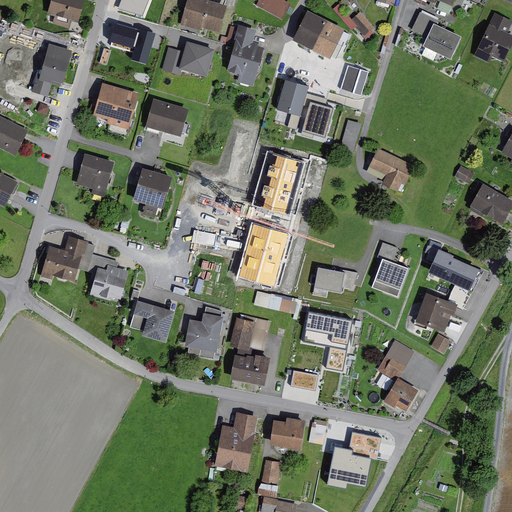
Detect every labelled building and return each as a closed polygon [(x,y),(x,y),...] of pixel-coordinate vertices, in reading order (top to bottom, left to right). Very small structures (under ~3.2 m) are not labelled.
[(52,0),(49,13),(80,23),(87,0),(52,0)] [(221,3),(209,0),(189,0),(184,23),(214,31),(221,3)] [(259,0),(258,2),(285,15),(292,0),(291,0),(259,0)] [(454,0),(431,0),(451,9),(454,0)] [(350,19),(366,35),(377,24),(362,8),(350,19)] [(343,29),(310,13),(297,41),(330,57),(343,29)] [(440,20),(422,13),(413,32),(429,39),(424,50),(450,61),(461,36),(437,26),(440,20)] [(488,32),(489,33),(478,52),(503,65),(511,49),(511,38),(508,36),(511,29),(511,21),(498,14),(488,32)] [(228,37),(236,39),(239,23),(231,21),(228,37)] [(267,32),(240,26),(228,74),(255,81),(267,32)] [(215,48),(187,40),(180,67),(208,75),(215,48)] [(72,51),(49,45),(40,77),(37,76),(32,92),(47,97),(51,83),(62,86),(72,51)] [(27,57),(8,52),(4,69),(12,71),(12,73),(22,76),(27,57)] [(370,74),(350,66),(342,88),(362,95),(370,74)] [(313,85),(284,77),(275,111),(303,119),(308,100),(313,85)] [(137,91),(103,83),(96,113),(130,121),(137,91)] [(186,105),(156,98),(150,126),(180,133),(186,105)] [(308,100),(303,119),(299,132),(326,140),(335,108),(308,100)] [(26,127),(0,117),(0,116),(0,142),(17,150),(26,127)] [(363,125),(351,122),(343,152),(355,155),(363,125)] [(511,134),(503,153),(511,157),(511,134)] [(413,165),(381,150),(369,176),(401,191),(413,165)] [(267,152),(252,205),(289,215),(304,162),(267,152)] [(114,160),(87,153),(79,185),(106,192),(114,160)] [(170,172),(143,165),(135,197),(162,204),(170,172)] [(457,176),(468,182),(474,170),(464,165),(457,176)] [(15,176),(0,170),(0,199),(5,201),(15,176)] [(511,200),(511,198),(485,182),(471,204),(499,221),(511,200)] [(288,233),(252,224),(238,277),(274,287),(288,233)] [(50,244),(43,273),(77,281),(87,240),(71,236),(68,249),(50,244)] [(380,253),(396,257),(399,244),(384,240),(380,253)] [(426,272),(468,293),(480,270),(438,249),(426,272)] [(374,288),(400,296),(410,267),(383,258),(374,288)] [(130,269),(100,262),(93,291),(123,298),(130,269)] [(319,266),(315,287),(342,292),(346,271),(319,266)] [(255,302),(296,309),(299,295),(258,288),(255,302)] [(459,303),(431,289),(418,316),(446,329),(459,303)] [(174,308),(150,302),(142,334),(167,340),(174,308)] [(270,321),(242,317),(238,344),(266,348),(270,321)] [(223,322),(191,318),(187,345),(219,350),(223,322)] [(321,321),(306,319),(303,341),(319,342),(321,321)] [(346,360),(323,352),(312,385),(334,393),(346,360)] [(266,359),(238,353),(233,378),(261,383),(266,359)] [(421,389),(403,379),(411,365),(390,354),(381,371),(398,380),(387,400),(409,411),(421,389)] [(258,415),(237,412),(235,425),(223,423),(217,464),(250,469),(258,415)] [(325,439),(329,417),(315,414),(311,437),(325,439)] [(331,418),(328,430),(334,432),(338,419),(331,418)] [(300,421),(273,419),(272,443),(299,445),(300,421)] [(365,428),(341,424),(335,462),(359,465),(365,428)] [(282,459),(267,458),(266,480),(281,480),(282,459)] [(294,511),(295,502),(274,501),(273,511),(294,511)]
